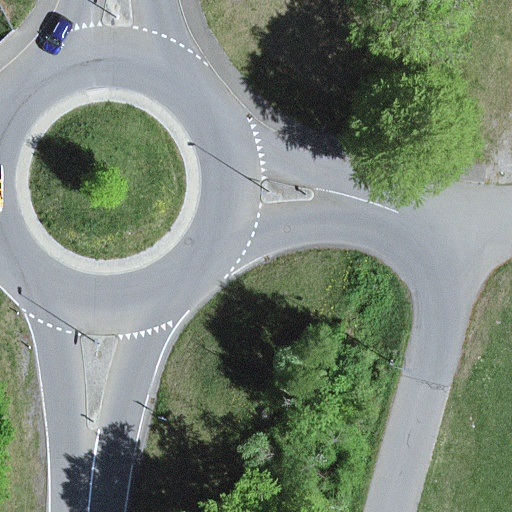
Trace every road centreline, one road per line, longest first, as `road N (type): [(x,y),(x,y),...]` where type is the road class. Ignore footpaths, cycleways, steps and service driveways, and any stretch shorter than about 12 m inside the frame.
road 1 (secondary): [(104,302),(176,283),(204,258),(231,188),(227,149),(210,113),(182,84),(146,66),(107,61)]
road 2 (secondary): [(87,511),(104,302)]
road 3 (unknown): [(455,234),(511,85)]
road 4 (secondary): [(107,61),(46,79),(0,134)]
road 5 (secondary): [(0,228),(37,278),(104,302)]
